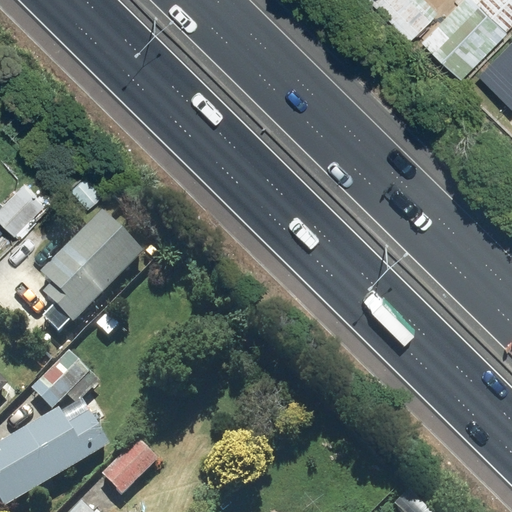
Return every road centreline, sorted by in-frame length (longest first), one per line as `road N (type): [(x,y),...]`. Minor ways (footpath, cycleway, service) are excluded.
road 1 (motorway): [(511,420),(85,0)]
road 2 (motorway): [(185,0),(511,321)]
